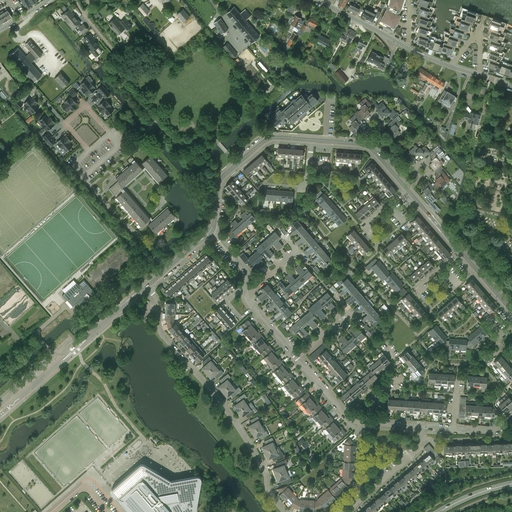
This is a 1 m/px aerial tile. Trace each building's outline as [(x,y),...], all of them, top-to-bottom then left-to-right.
[(26,9),(31,5),(27,0),(20,0),(21,1),(23,3),(26,9)] [(387,0),(387,4),(386,4),(385,7),(389,8),(388,9),(386,9),(379,23),(392,30),(400,16),(402,12),(399,11),(400,9),(401,9),(404,0),(387,0)] [(428,1),(428,0),(417,0),(416,3),(418,4),(417,7),(418,8),(423,9),(425,6),(429,8),(432,2),(428,1)] [(144,16),(150,11),(143,3),(137,8),(144,16)] [(356,14),(359,8),(350,3),(347,9),(356,14)] [(429,8),(425,6),(423,9),(418,8),(415,13),(417,14),(416,17),(418,18),(418,17),(423,19),(424,16),(429,18),(429,17),(432,12),(428,11),(429,8)] [(245,9),(240,14),(234,7),(226,14),(251,43),(259,36),(245,20),(250,16),(245,9)] [(72,29),(80,23),(69,9),(61,16),(72,29)] [(183,22),(189,17),(183,9),(176,14),(183,22)] [(367,19),(370,12),(368,11),(364,9),(361,17),(363,18),(364,17),(367,19)] [(8,20),(4,12),(3,11),(0,12),(0,13),(5,22),(8,20)] [(377,18),(380,12),(377,11),(375,14),(370,12),(367,19),(369,20),(369,21),(372,22),(374,17),(377,18)] [(474,17),(475,14),(467,11),(466,14),(462,13),(461,19),(465,21),(464,24),(469,25),(469,26),(471,26),(472,23),(474,24),(475,17),(474,17)] [(292,29),(297,32),(299,28),(301,24),(303,21),(300,20),(300,18),(298,17),(298,16),(296,16),(295,15),(294,16),(293,16),(292,16),(291,16),(288,22),(290,23),(290,24),(291,24),(290,25),(293,26),(292,29)] [(429,17),(429,18),(424,16),(423,19),(418,17),(418,18),(415,23),(417,23),(416,27),(418,27),(423,29),(424,26),(428,27),(432,22),(428,21),(429,17)] [(314,29),(318,21),(310,17),(309,20),(307,19),(304,25),(303,24),(301,28),(304,30),(306,26),(308,27),(308,26),(311,27),(311,28),(313,29),(314,29)] [(125,18),(120,23),(115,18),(108,24),(118,34),(125,28),(127,30),(132,26),(125,18)] [(148,22),(149,22),(146,18),(143,21),(156,36),(159,33),(155,29),(154,29),(154,28),(155,25),(153,23),(150,23),(149,23),(148,22)] [(221,34),(228,30),(220,18),(213,23),(221,34)] [(461,19),(460,22),(456,21),(455,27),(460,28),(459,31),(463,33),(465,34),(466,31),(469,32),(469,26),(469,25),(464,24),(465,21),(461,19)] [(500,26),(501,23),(492,20),(491,23),(490,23),(487,28),(489,29),(488,32),(490,33),(495,34),(496,31),(501,33),(504,27),(500,26)] [(82,33),(87,29),(83,24),(78,28),(82,33)] [(349,42),(355,32),(345,26),(343,30),(341,33),(339,36),(342,38),(349,42)] [(428,27),(424,26),(423,29),(418,27),(415,33),(417,33),(416,36),(418,37),(423,39),(424,35),(428,37),(431,32),(427,30),(429,27),(428,27)] [(455,27),(454,30),(450,28),(449,34),(449,35),(454,36),(453,39),(458,41),(459,42),(461,39),(463,39),(463,33),(459,31),(460,28),(455,27)] [(501,33),(496,31),(495,34),(490,33),(487,38),(489,39),(488,42),(490,43),(490,42),(495,44),(496,41),(500,43),(500,42),(503,37),(500,36),(501,33)] [(98,47),(99,46),(89,34),(83,39),(87,44),(86,45),(96,57),(102,52),(98,47)] [(326,47),(330,40),(324,37),(319,34),(315,41),(320,44),(326,47)] [(449,35),(449,34),(448,37),(444,36),(444,42),(448,44),(447,47),(452,49),(454,50),(455,47),(457,47),(458,41),(453,39),(454,36),(449,35)] [(428,37),(424,35),(423,39),(418,37),(414,42),(425,46),(425,47),(424,47),(426,48),(428,49),(430,50),(432,50),(435,43),(427,40),(428,37)] [(364,47),(367,42),(360,38),(357,43),(358,44),(356,47),(355,46),(354,49),(355,49),(353,52),(356,53),(357,50),(359,51),(360,49),(361,49),(363,46),(364,47)] [(37,59),(42,54),(30,40),(24,45),(31,52),(28,54),(34,61),(36,58),(37,59)] [(269,40),(264,44),(268,48),(272,44),(269,40)] [(500,42),(500,43),(496,41),(495,44),(490,42),(490,43),(486,48),(489,48),(488,52),(489,52),(494,54),(495,51),(500,52),(503,47),(499,46),(500,42)] [(444,42),(443,42),(442,45),(435,43),(432,50),(434,51),(436,52),(438,52),(440,52),(441,51),(451,55),(452,49),(447,47),(448,44),(444,42)] [(232,59),(237,55),(227,43),(222,47),(232,59)] [(28,54),(25,57),(18,48),(10,55),(33,82),(41,75),(31,63),(34,61),(28,54)] [(500,52),(495,51),(494,54),(489,52),(486,57),(488,58),(487,61),(489,62),(494,64),(495,60),(500,62),(503,57),(499,55),(500,52)] [(384,56),(383,58),(372,52),(367,60),(378,66),(377,67),(381,69),(383,65),(385,66),(389,59),(384,56)] [(237,58),(234,61),(239,67),(243,65),(237,58)] [(500,62),(495,60),(494,64),(489,62),(486,67),(496,71),(496,72),(497,73),(500,74),(501,74),(504,75),(506,68),(499,65),(500,62)] [(333,71),(336,68),(330,62),(328,65),(333,71)] [(403,76),(410,65),(404,62),(399,70),(401,71),(399,74),(403,76)] [(426,79),(430,74),(420,68),(417,73),(421,76),(420,78),(423,80),(424,78),(426,79)] [(343,83),(348,79),(339,69),(334,73),(343,83)] [(62,88),(69,82),(61,72),(54,79),(62,88)] [(441,89),(445,83),(430,74),(426,79),(431,82),(430,85),(433,86),(434,84),(439,87),(441,89)] [(86,79),(83,82),(80,85),(83,88),(82,90),(81,90),(86,95),(88,93),(89,94),(89,95),(95,89),(92,86),(93,85),(88,79),(88,80),(87,80),(86,79),(87,79),(86,79)] [(101,94),(106,90),(102,85),(97,89),(101,94)] [(73,88),(70,91),(69,92),(73,97),(77,93),(73,88)] [(106,90),(101,94),(105,98),(110,94),(106,90)] [(444,90),(438,100),(441,102),(448,107),(450,104),(452,101),(455,103),(457,98),(444,90)] [(283,110),(282,111),(286,116),(292,123),(318,101),(312,94),(311,95),(306,100),(301,94),(294,100),(294,99),(291,102),(291,103),(284,109),(283,110)] [(30,98),(24,103),(23,103),(24,104),(25,105),(24,105),(28,111),(29,111),(29,110),(32,113),(32,114),(39,108),(38,108),(35,105),(37,103),(38,103),(33,97),(32,98),(33,98),(31,99),(30,98)] [(65,103),(63,105),(61,106),(67,112),(70,109),(72,111),(77,106),(75,104),(76,104),(77,104),(71,97),(71,98),(70,98),(69,98),(70,98),(69,97),(64,102),(65,103)] [(367,107),(370,104),(365,98),(358,103),(361,106),(359,108),(361,109),(358,112),(357,113),(356,112),(355,113),(355,114),(360,119),(362,117),(363,118),(370,112),(367,110),(368,108),(367,107)] [(14,104),(18,109),(23,104),(21,102),(20,101),(19,100),(14,104)] [(105,100),(101,103),(98,106),(99,106),(100,107),(98,108),(97,108),(102,114),(104,112),(107,115),(107,116),(114,110),(113,110),(110,107),(111,106),(106,100),(106,101),(105,100)] [(382,106),(384,105),(382,102),(380,103),(375,107),(377,110),(376,111),(381,117),(384,115),(386,116),(387,115),(390,118),(390,117),(396,113),(396,112),(391,106),(388,109),(386,107),(385,109),(382,106)] [(281,111),(279,108),(274,112),(285,124),(287,122),(284,119),(286,116),(281,111)] [(274,112),(268,117),(275,126),(280,122),(283,125),(285,124),(274,112)] [(395,118),(399,114),(397,112),(396,112),(396,113),(390,117),(392,120),(388,123),(391,126),(390,127),(391,129),(388,131),(393,138),(400,132),(397,129),(399,128),(397,126),(400,124),(395,118)] [(471,129),(475,113),(470,112),(469,114),(464,113),(463,118),(468,120),(468,121),(470,122),(470,125),(469,129),(471,129)] [(478,124),(480,115),(475,113),(471,129),(473,130),(474,127),(475,123),(478,124)] [(360,119),(355,114),(349,119),(352,122),(350,123),(352,125),(349,128),(354,134),(351,136),(351,137),(355,137),(363,131),(358,125),(359,124),(358,123),(361,120),(360,119)] [(45,115),(42,118),(39,121),(42,124),(41,125),(46,131),(46,130),(47,131),(54,125),(53,125),(53,124),(54,123),(55,123),(50,117),(48,119),(45,116),(45,115)] [(445,130),(446,128),(441,126),(439,131),(442,132),(441,134),(445,139),(448,131),(445,130)] [(46,141),(51,137),(47,133),(42,137),(46,141)] [(57,142),(54,145),(63,155),(66,152),(72,146),(69,143),(71,141),(66,136),(64,138),(63,137),(63,136),(57,142)] [(51,137),(46,141),(50,146),(55,142),(51,137)] [(419,147),(418,148),(415,145),(409,151),(410,151),(408,153),(407,151),(406,152),(411,158),(414,156),(414,157),(418,154),(419,156),(420,155),(423,158),(428,153),(429,152),(424,146),(421,148),(419,147)] [(441,157),(445,154),(437,145),(434,148),(429,152),(428,153),(430,155),(430,156),(432,159),(430,160),(432,162),(429,164),(434,171),(441,166),(438,162),(439,161),(438,160),(441,157)] [(262,165),(267,161),(261,155),(257,159),(262,165)] [(152,158),(150,156),(142,163),(146,168),(150,173),(154,177),(159,182),(167,175),(165,173),(166,172),(164,169),(162,167),(161,167),(159,165),(157,163),(158,162),(156,160),(153,157),(152,158)] [(258,169),(262,165),(257,159),(252,163),(258,169)] [(143,169),(134,160),(132,162),(132,163),(130,165),(128,167),(127,166),(125,168),(122,171),(123,172),(121,173),(119,175),(118,174),(115,177),(118,181),(109,189),(116,197),(115,198),(117,201),(118,200),(120,202),(122,204),(121,205),(123,208),(126,211),(127,210),(129,212),(130,214),(129,215),(132,217),(134,220),(135,219),(137,221),(139,223),(138,224),(140,227),(150,219),(145,214),(141,209),(137,204),(133,200),(129,195),(124,190),(122,187),(123,186),(128,182),(133,178),(138,174),(143,169)] [(253,173),(258,169),(252,163),(247,167),(253,173)] [(369,173),(375,167),(371,163),(365,168),(369,173)] [(441,169),(443,168),(441,166),(434,171),(436,173),(434,175),(437,178),(435,179),(437,181),(434,183),(434,184),(439,189),(439,190),(446,184),(443,181),(444,180),(443,178),(446,176),(441,169)] [(248,178),(253,173),(247,167),(243,171),(248,178)] [(373,178),(379,172),(375,167),(369,173),(373,178)] [(377,183),(383,177),(379,172),(373,178),(377,183)] [(381,187),(387,182),(383,177),(377,183),(381,187)] [(229,191),(236,185),(232,181),(225,186),(229,191)] [(439,189),(434,184),(432,186),(428,181),(421,186),(424,189),(422,190),(423,192),(420,194),(426,201),(430,205),(433,204),(431,202),(435,199),(432,195),(430,192),(431,191),(430,190),(433,187),(436,191),(439,189)] [(385,192),(391,186),(387,182),(381,187),(385,192)] [(233,196),(240,190),(236,185),(229,191),(233,196)] [(389,197),(396,191),(391,186),(385,192),(389,197)] [(244,195),(240,190),(233,196),(237,200),(244,195)] [(323,193),(323,194),(320,191),(310,199),(313,203),(316,200),(319,203),(327,197),(323,193)] [(248,200),(245,196),(244,195),(237,200),(242,205),(248,200)] [(323,208),(330,201),(327,197),(319,203),(317,205),(318,207),(320,205),(323,208)] [(375,208),(379,204),(374,197),(369,202),(375,208)] [(326,212),(334,206),(330,201),(323,208),(321,209),(322,211),(324,209),(326,212)] [(370,212),(375,208),(369,202),(364,206),(370,212)] [(330,216),(338,210),(334,206),(326,212),(324,214),(326,215),(328,213),(330,216)] [(365,216),(370,212),(364,206),(360,210),(365,216)] [(168,224),(171,222),(173,219),(173,218),(175,216),(167,208),(162,212),(158,216),(153,221),(148,225),(155,233),(158,231),(159,232),(161,230),(164,228),(163,227),(165,225),(167,223),(168,224)] [(334,221),(341,214),(338,210),(330,216),(328,218),(329,219),(331,218),(334,221)] [(361,220),(365,216),(360,210),(355,214),(361,220)] [(250,212),(247,215),(244,211),(242,213),(250,223),(255,218),(250,212)] [(245,227),(250,223),(242,213),(240,215),(243,219),(240,221),(245,227)] [(338,226),(346,219),(341,214),(334,221),(332,222),(333,224),(335,222),(338,226)] [(415,226),(421,221),(417,216),(411,222),(415,226)] [(240,221),(238,223),(235,220),(233,222),(241,231),(245,227),(240,221)] [(293,231),(301,225),(297,220),(293,223),(290,220),(286,224),(289,227),(291,225),(293,228),(291,229),(293,231)] [(419,231),(425,225),(421,221),(415,226),(419,231)] [(236,235),(241,231),(233,222),(231,224),(233,227),(231,229),(232,230),(234,232),(235,234),(236,235)] [(299,234),(305,229),(301,225),(293,231),(289,235),(291,237),(297,232),(299,234)] [(423,236),(430,230),(425,225),(419,231),(423,236)] [(297,244),(309,234),(305,229),(299,234),(301,237),(295,242),(297,244)] [(351,240),(357,234),(353,230),(347,235),(351,240)] [(427,241),(434,235),(430,230),(423,236),(427,241)] [(278,240),(280,238),(275,232),(270,236),(281,248),(283,246),(278,240)] [(402,244),(407,240),(402,233),(397,238),(402,244)] [(307,244),(313,239),(309,234),(297,244),(299,247),(305,242),(307,244)] [(355,245),(361,239),(357,234),(351,240),(355,245)] [(431,245),(438,240),(434,235),(427,241),(431,245)] [(278,250),(281,248),(270,236),(266,240),(271,246),(273,244),(278,250)] [(398,248),(402,244),(397,238),(392,242),(398,248)] [(305,254),(317,243),(313,239),(307,244),(309,246),(303,251),(305,254)] [(359,249),(365,244),(361,239),(355,245),(359,249)] [(268,248),(271,246),(266,240),(261,244),(271,256),(273,254),(268,248)] [(435,250),(442,244),(438,240),(431,245),(435,250)] [(393,252),(398,248),(392,242),(387,246),(393,252)] [(315,253),(321,248),(317,243),(305,254),(307,256),(313,251),(315,253)] [(269,258),(271,256),(261,244),(256,248),(258,250),(261,254),(264,252),(269,258)] [(363,254),(370,249),(365,244),(359,249),(363,254)] [(439,255),(446,249),(442,244),(435,250),(439,255)] [(388,256),(393,252),(387,246),(382,250),(388,256)] [(317,260),(325,253),(321,248),(315,253),(317,256),(311,261),(313,263),(317,260)] [(443,259),(450,254),(446,249),(439,255),(443,259)] [(261,254),(258,250),(253,254),(263,266),(265,264),(260,258),(263,256),(261,254)] [(263,266),(253,254),(248,258),(243,252),(239,256),(246,263),(249,260),(253,265),(255,262),(261,268),(263,266)] [(325,261),(329,258),(325,253),(317,260),(319,262),(321,260),(324,263),(321,265),(324,267),(328,264),(325,261)] [(209,264),(212,262),(205,254),(201,258),(210,268),(212,267),(209,264)] [(209,269),(210,268),(201,258),(197,261),(204,269),(206,267),(209,269)] [(378,260),(378,261),(375,258),(365,266),(368,270),(371,268),(374,271),(382,264),(378,260)] [(429,270),(434,266),(428,260),(423,264),(429,270)] [(201,271),(204,269),(197,261),(193,265),(202,275),(204,274),(201,271)] [(377,275),(385,269),(382,264),(374,271),(372,272),(373,274),(375,272),(377,275)] [(424,274),(429,270),(423,264),(419,268),(424,274)] [(200,277),(202,275),(193,265),(189,268),(196,276),(198,274),(200,277)] [(305,266),(302,268),(299,265),(297,267),(307,279),(312,275),(305,266)] [(302,283),(307,279),(297,267),(294,269),(300,275),(297,277),(302,283)] [(193,278),(196,276),(189,268),(185,272),(194,282),(196,281),(193,278)] [(420,278),(424,274),(419,268),(414,272),(420,278)] [(390,274),(385,269),(377,275),(376,277),(377,278),(379,276),(382,280),(384,278),(390,274)] [(192,284),(194,282),(185,272),(181,275),(187,283),(190,281),(192,284)] [(388,284),(396,277),(392,272),(390,274),(384,278),(387,282),(385,284),(386,285),(388,284)] [(415,283),(420,278),(414,272),(409,276),(415,283)] [(297,277),(295,279),(290,273),(287,275),(298,287),(302,283),(297,277)] [(185,285),(187,283),(181,275),(177,279),(186,289),(187,288),(185,285)] [(296,288),(298,287),(287,275),(285,277),(290,283),(288,285),(293,291),(295,293),(298,290),(296,288)] [(392,288),(400,281),(396,277),(388,284),(391,287),(389,288),(390,290),(392,288)] [(343,290),(351,283),(347,278),(343,281),(340,279),(336,282),(339,285),(341,283),(343,286),(341,287),(343,289),(343,290)] [(184,291),(186,289),(177,279),(173,283),(179,290),(182,288),(184,291)] [(227,279),(225,282),(223,279),(221,280),(230,291),(234,287),(227,279)] [(469,289),(475,284),(471,279),(465,284),(469,289)] [(71,287),(62,295),(67,300),(73,306),(75,304),(80,309),(96,294),(84,280),(78,285),(76,283),(74,284),(71,287)] [(226,294),(230,291),(221,280),(219,282),(222,284),(219,287),(226,294)] [(288,285),(285,287),(280,281),(278,283),(288,295),(293,291),(288,285)] [(395,291),(403,285),(400,281),(392,288),(395,291),(393,293),(394,294),(396,292),(395,291)] [(177,292),(179,290),(173,283),(169,286),(178,296),(179,295),(177,292)] [(349,293),(355,287),(351,283),(343,290),(343,289),(339,293),(341,295),(347,290),(349,293)] [(259,299),(271,289),(267,284),(261,289),(263,292),(257,297),(259,299)] [(473,294),(479,288),(475,284),(469,289),(473,294)] [(176,298),(178,296),(169,286),(164,290),(171,297),(174,295),(176,298)] [(219,287),(217,289),(214,286),(213,287),(222,298),(226,294),(219,287)] [(218,302),(222,298),(213,287),(211,289),(214,292),(211,294),(218,302)] [(347,302),(359,292),(355,287),(349,293),(351,295),(345,300),(347,302)] [(477,299),(484,293),(479,288),(473,294),(477,299)] [(269,299),(275,294),(271,289),(259,299),(261,301),(267,296),(269,299)] [(330,301),(332,298),(327,292),(322,297),(333,309),(335,307),(330,301)] [(363,297),(363,296),(359,292),(347,302),(349,305),(355,300),(357,302),(363,297)] [(405,303),(412,298),(408,293),(401,298),(405,303)] [(481,303),(488,298),(484,293),(477,299),(481,303)] [(267,308),(279,298),(275,294),(269,299),(271,301),(265,306),(267,308)] [(369,299),(365,295),(363,297),(357,302),(359,305),(353,310),(355,312),(367,302),(367,301),(369,299)] [(456,307),(461,303),(456,296),(451,300),(456,307)] [(330,311),(333,309),(322,297),(318,301),(323,307),(325,305),(330,311)] [(275,310),(283,303),(279,298),(267,308),(269,311),(273,308),(275,310)] [(409,308),(416,302),(412,298),(405,303),(409,308)] [(485,308),(492,303),(488,298),(481,303),(485,308)] [(177,309),(177,301),(170,300),(170,302),(166,302),(165,308),(176,308),(176,309),(177,309)] [(452,311),(456,307),(451,300),(446,304),(452,311)] [(320,309),(323,307),(318,301),(313,305),(323,317),(326,315),(320,309)] [(365,311),(371,306),(367,302),(355,312),(357,314),(363,309),(365,311)] [(414,313),(420,307),(416,302),(409,308),(414,313)] [(287,308),(289,306),(287,303),(285,305),(283,303),(275,310),(277,312),(273,316),(275,318),(287,308)] [(490,313),(496,307),(492,303),(485,308),(490,313)] [(447,315),(452,311),(446,304),(441,309),(447,315)] [(215,319),(225,310),(221,305),(214,312),(216,315),(213,317),(212,318),(213,320),(214,319),(215,319)] [(321,319),(323,317),(313,305),(308,309),(310,311),(313,315),(314,315),(316,313),(321,319)] [(367,318),(375,311),(371,306),(365,311),(367,314),(361,319),(363,322),(367,318)] [(418,317),(424,312),(420,307),(414,313),(418,317)] [(283,320),(291,313),(287,308),(275,318),(277,320),(281,317),(283,320)] [(442,319),(447,315),(441,309),(436,313),(442,319)] [(11,310),(3,317),(7,322),(15,315),(11,310)] [(221,321),(228,314),(225,310),(215,319),(216,320),(219,318),(221,321)] [(314,315),(313,315),(310,311),(305,315),(315,327),(318,325),(312,319),(315,317),(314,315)] [(374,326),(382,319),(375,311),(367,318),(369,320),(371,319),(374,321),(371,323),(374,326)] [(175,319),(175,314),(165,313),(165,319),(167,324),(174,321),(173,319),(175,319)] [(222,327),(232,318),(228,314),(221,321),(223,323),(220,325),(222,327)] [(15,315),(7,322),(11,326),(19,319),(15,315)] [(313,329),(315,327),(305,315),(300,319),(305,325),(308,323),(313,329)] [(228,329),(236,322),(232,318),(222,327),(223,329),(226,326),(228,329)] [(252,326),(254,325),(249,318),(239,327),(243,331),(242,332),(245,336),(254,328),(252,326)] [(19,319),(11,326),(15,331),(23,324),(19,319)] [(303,327),(305,325),(300,319),(296,323),(306,335),(308,333),(303,327)] [(175,323),(175,324),(174,321),(167,324),(168,329),(172,333),(179,328),(178,327),(175,323)] [(304,337),(306,335),(296,323),(291,327),(291,328),(289,330),(293,335),(295,333),(296,333),(298,331),(304,337)] [(23,324),(15,331),(19,335),(27,328),(23,324)] [(368,331),(370,329),(365,324),(363,326),(367,331),(365,333),(369,337),(371,335),(368,331)] [(431,335),(438,328),(435,325),(428,331),(427,331),(425,332),(426,334),(428,332),(431,335)] [(175,338),(184,330),(180,326),(178,327),(179,328),(172,333),(175,338)] [(357,327),(355,329),(352,326),(350,328),(360,340),(365,336),(357,327)] [(483,337),(487,334),(480,326),(475,331),(482,338),(483,340),(485,339),(483,337)] [(27,328),(19,335),(23,340),(31,333),(27,328)] [(257,330),(256,331),(254,328),(245,336),(249,340),(251,342),(261,334),(257,330)] [(355,344),(360,340),(350,328),(347,330),(353,336),(350,338),(355,344)] [(435,340),(442,333),(438,328),(431,335),(429,337),(430,338),(432,337),(435,340)] [(179,342),(188,334),(184,330),(175,338),(179,342)] [(479,341),(482,338),(475,331),(471,334),(477,342),(479,344),(480,343),(479,341)] [(31,333),(23,340),(27,344),(35,338),(31,333)] [(445,339),(447,338),(442,333),(435,340),(433,341),(434,342),(436,341),(439,345),(442,342),(445,339)] [(182,346),(191,338),(188,334),(179,342),(182,346)] [(262,340),(264,338),(261,334),(251,342),(253,344),(252,345),(256,349),(264,342),(262,340)] [(474,345),(477,342),(471,334),(467,337),(469,340),(467,342),(466,342),(466,346),(471,347),(473,344),(473,345),(475,347),(476,346),(474,345)] [(350,338),(348,341),(342,335),(340,336),(351,348),(355,344),(350,338)] [(346,353),(351,348),(340,336),(338,338),(343,344),(341,347),(346,353)] [(12,338),(7,342),(13,349),(17,345),(12,338)] [(186,350),(195,342),(191,338),(182,346),(186,350)] [(453,349),(454,339),(449,339),(449,340),(446,340),(445,339),(442,342),(445,346),(448,346),(448,348),(447,348),(447,351),(449,351),(449,349),(453,349)] [(189,354),(198,346),(195,342),(186,350),(189,354)] [(267,343),(266,344),(264,342),(256,349),(259,354),(260,353),(262,355),(271,347),(267,343)] [(6,343),(2,346),(9,353),(13,349),(6,343)] [(2,346),(0,348),(0,352),(4,357),(8,353),(2,346)] [(193,358),(202,350),(198,346),(189,354),(193,358)] [(273,353),(275,352),(271,347),(262,355),(263,357),(262,358),(266,363),(275,355),(273,353)] [(411,351),(409,352),(407,350),(400,356),(403,358),(400,361),(402,363),(414,353),(415,352),(413,349),(411,351)] [(197,362),(205,355),(202,350),(193,358),(197,362)] [(329,351),(327,352),(325,350),(324,351),(322,353),(319,355),(318,356),(320,358),(318,360),(320,363),(332,353),(329,351)] [(390,362),(384,354),(382,352),(377,356),(386,368),(389,365),(387,364),(390,362)] [(332,357),(334,356),(332,353),(320,363),(322,366),(325,363),(327,366),(334,360),(332,357)] [(414,357),(416,356),(414,353),(402,363),(404,366),(407,364),(409,366),(416,360),(414,357)] [(278,357),(277,357),(275,355),(266,363),(270,367),(272,369),(281,361),(278,357)] [(211,361),(212,360),(209,356),(202,362),(205,365),(202,368),(206,373),(215,366),(211,361)] [(384,370),(386,368),(377,356),(374,358),(376,361),(374,363),(380,370),(382,368),(384,370)] [(504,357),(502,358),(500,356),(494,362),(496,364),(493,367),(495,369),(507,359),(504,357)] [(507,363),(509,362),(507,359),(495,369),(498,372),(500,370),(502,372),(509,366),(507,363)] [(338,360),(336,362),(334,360),(327,366),(329,368),(326,370),(328,373),(340,363),(338,360)] [(420,361),(418,362),(416,360),(409,366),(411,368),(409,371),(411,373),(422,363),(420,361)] [(283,367),(285,365),(281,361),(272,369),(274,371),(273,372),(276,377),(285,369),(283,367)] [(374,363),(371,365),(369,362),(367,365),(371,370),(375,374),(377,376),(379,374),(378,372),(380,370),(374,363)] [(340,367),(342,365),(340,363),(328,373),(331,375),(333,373),(335,375),(342,369),(340,367)] [(422,363),(411,373),(413,376),(415,378),(417,376),(424,370),(422,367),(424,366),(422,363)] [(220,369),(219,370),(215,366),(206,373),(210,378),(214,375),(217,379),(223,373),(220,369)] [(511,367),(511,368),(509,366),(502,372),(504,374),(501,376),(504,379),(511,371),(511,367)] [(288,370),(287,371),(285,369),(276,377),(280,381),(280,380),(282,382),(292,375),(288,370)] [(346,370),(344,372),(342,369),(335,375),(337,378),(335,380),(337,383),(349,373),(346,370)] [(371,370),(369,372),(367,370),(364,372),(374,383),(377,381),(375,379),(378,377),(377,376),(375,374),(371,370)] [(372,385),(374,383),(364,372),(362,374),(364,376),(362,378),(368,385),(370,383),(372,385)] [(227,380),(231,377),(228,373),(219,380),(222,384),(218,387),(222,392),(231,385),(227,380)] [(293,380),(295,379),(292,375),(282,382),(284,385),(283,386),(287,390),(295,383),(293,380)] [(362,378),(359,380),(357,378),(355,380),(365,392),(367,389),(365,387),(368,385),(362,378)] [(362,394),(365,392),(355,380),(352,382),(354,385),(352,387),(354,389),(358,394),(360,392),(362,394)] [(298,384),(297,385),(295,383),(287,390),(290,394),(291,394),(294,398),(303,390),(298,384)] [(238,387),(235,389),(231,385),(222,392),(226,397),(230,394),(233,397),(241,390),(238,387)] [(352,387),(350,389),(348,386),(345,389),(355,400),(357,398),(355,396),(358,394),(354,389),(352,387)] [(352,402),(355,400),(345,389),(342,391),(344,393),(342,395),(348,402),(350,400),(352,402)] [(311,399),(312,398),(307,392),(298,400),(301,404),(300,405),(304,409),(313,402),(311,399)] [(243,400),(247,397),(244,393),(235,400),(237,403),(234,406),(237,411),(247,405),(243,400)] [(511,401),(508,397),(506,399),(504,396),(501,399),(511,410),(511,409),(511,406),(511,405),(511,401)] [(511,410),(501,399),(499,401),(501,404),(498,405),(500,407),(497,409),(497,414),(500,415),(504,411),(504,412),(507,410),(508,412),(511,410)] [(317,402),(315,404),(313,402),(304,409),(308,413),(309,412),(311,414),(320,406),(317,402)] [(488,406),(488,404),(485,404),(484,419),(487,419),(487,416),(491,416),(491,417),(494,417),(494,414),(494,408),(491,408),(491,406),(488,406)] [(252,409),(250,410),(247,405),(237,411),(241,416),(245,414),(247,418),(254,413),(252,409)] [(323,412),(324,411),(320,406),(311,414),(313,416),(312,417),(316,421),(325,414),(323,412)] [(328,414),(327,416),(325,414),(316,421),(320,425),(321,424),(323,426),(332,419),(328,414)] [(258,421),(260,420),(257,416),(250,420),(252,424),(248,426),(251,432),(261,426),(258,421)] [(335,424),(336,423),(332,419),(323,426),(325,428),(324,429),(328,433),(336,426),(335,424)] [(266,431),(264,432),(261,426),(251,432),(255,437),(258,435),(261,439),(268,435),(266,431)] [(340,427),(338,428),(336,426),(328,433),(331,437),(333,436),(336,440),(345,432),(340,427)] [(272,443),(274,442),(272,437),(264,441),(266,445),(262,447),(265,453),(275,448),(272,443)] [(352,443),(353,443),(349,439),(344,443),(346,445),(344,444),(344,452),(355,453),(355,445),(354,445),(352,443)] [(279,452),(277,447),(276,447),(275,448),(265,453),(267,459),(271,457),(273,461),(281,457),(284,456),(281,452),(279,453),(279,452)] [(354,460),(355,453),(344,452),(343,459),(344,459),(344,462),(348,462),(349,460),(353,460),(354,460)] [(432,457),(430,455),(428,453),(423,457),(429,464),(431,462),(432,463),(434,460),(433,459),(432,457)] [(427,466),(429,464),(423,457),(418,461),(425,469),(427,466)] [(286,464),(287,464),(286,459),(275,463),(277,467),(273,469),(275,475),(286,471),(284,467),(285,467),(286,467),(286,466),(286,465),(286,464)] [(353,462),(353,460),(349,460),(348,462),(344,462),(343,462),(342,469),(353,470),(354,462),(353,462)] [(422,471),(425,469),(418,461),(414,465),(419,472),(422,470),(422,471)] [(417,474),(419,472),(414,465),(409,469),(415,477),(418,475),(417,474)] [(173,487),(143,469),(142,469),(141,469),(140,469),(139,469),(138,470),(111,494),(110,495),(109,496),(109,497),(110,498),(110,499),(121,511),(195,511),(199,488),(199,487),(199,486),(199,485),(198,485),(198,484),(197,484),(196,484),(195,484),(173,487)] [(353,477),(353,470),(342,469),(342,476),(343,476),(342,478),(350,482),(352,479),(351,478),(352,477),(353,477)] [(413,479),(415,477),(409,469),(404,474),(410,480),(412,478),(413,479)] [(290,476),(288,477),(286,471),(275,475),(277,481),(282,479),(283,484),(291,481),(290,476)] [(408,482),(410,480),(404,474),(399,478),(406,485),(408,483),(408,482)] [(349,485),(350,482),(342,478),(341,479),(335,483),(342,492),(348,487),(347,486),(348,485),(349,485)] [(403,487),(406,485),(399,478),(395,482),(400,489),(403,487)] [(398,491),(400,489),(395,482),(390,486),(396,493),(399,491),(398,491)] [(337,497),(342,492),(335,483),(330,488),(330,489),(328,491),(331,494),(333,492),(336,496),(337,497)] [(288,487),(287,488),(286,486),(278,489),(279,492),(280,492),(280,493),(279,494),(284,500),(292,493),(288,487)] [(391,498),(396,493),(390,486),(385,490),(391,497),(391,498)] [(331,494),(328,491),(328,490),(322,495),(330,503),(335,498),(334,497),(336,496),(333,492),(331,494)] [(389,499),(391,497),(385,490),(380,494),(387,502),(389,499)] [(296,499),(297,498),(292,493),(284,500),(289,505),(290,505),(291,505),(291,506),(294,508),(298,500),(296,499)] [(384,504),(387,502),(380,494),(376,498),(381,505),(384,503),(384,504)] [(324,508),(330,503),(322,495),(317,499),(317,500),(316,501),(319,509),(322,508),(322,507),(323,507),(324,508)] [(379,507),(381,505),(376,498),(371,503),(377,510),(380,508),(379,507)] [(306,511),(307,500),(300,499),(299,501),(298,500),(294,508),(297,509),(297,508),(299,509),(299,510),(306,511)] [(314,502),(314,500),(307,500),(306,511),(313,511),(314,510),(315,510),(319,509),(316,501),(314,502)] [(374,511),(377,510),(371,503),(366,507),(370,511),(373,511),(374,511)]
